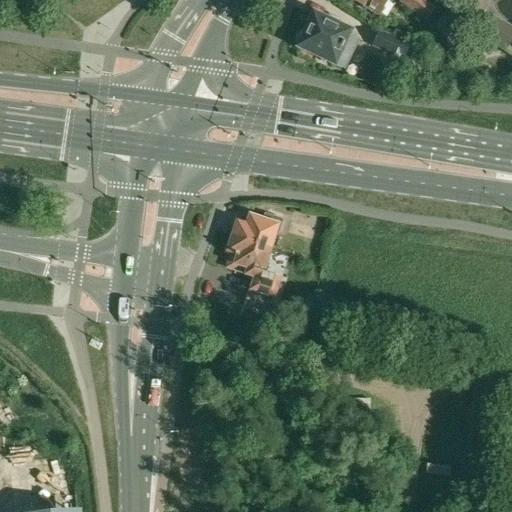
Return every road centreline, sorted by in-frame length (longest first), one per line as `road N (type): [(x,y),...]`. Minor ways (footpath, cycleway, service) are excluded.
road 1 (primary): [(183,151),(511,196)]
road 2 (primary): [(511,155),(193,103)]
road 3 (secondary): [(143,511),(144,411),(160,279)]
road 4 (secondary): [(122,295),(117,370),(139,511)]
road 5 (primary): [(145,97),(0,81)]
road 6 (primary): [(0,125),(137,144)]
road 7 (secondary): [(160,279),(183,151)]
road 8 (tertiary): [(0,255),(122,295)]
road 9 (tertiary): [(125,259),(0,246)]
